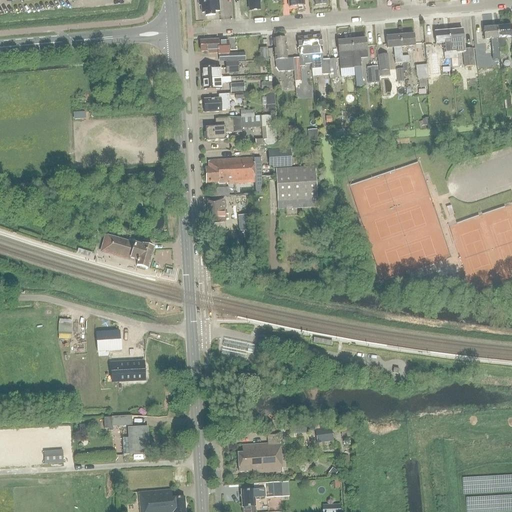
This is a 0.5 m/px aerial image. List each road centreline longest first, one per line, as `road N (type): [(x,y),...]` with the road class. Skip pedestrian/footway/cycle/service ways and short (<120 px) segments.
road 1 (primary): [(201,511),(173,33)]
road 2 (residential): [(205,30),(511,3)]
road 3 (tertiary): [(173,33),(0,47)]
